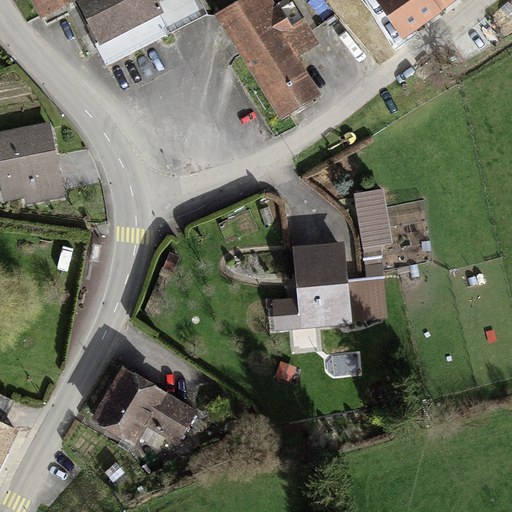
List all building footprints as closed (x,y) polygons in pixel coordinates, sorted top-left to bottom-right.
[(31,0),(43,23),(79,5),(103,52),(171,18),(162,0),(31,0)] [(265,0),(240,0),(216,14),(277,121),(321,96),(265,0)] [(452,0),(377,0),(403,35),(452,0)] [(48,120),(0,130),(0,165),(8,200),(63,188),(48,120)] [(383,189),(354,194),(363,247),(391,243),(383,189)] [(345,244),(288,249),(292,295),(271,296),(273,329),(351,323),(345,244)] [(192,408),(124,367),(94,417),(131,440),(146,415),(176,434),(192,408)] [(0,463),(16,430),(0,422),(0,463)]
